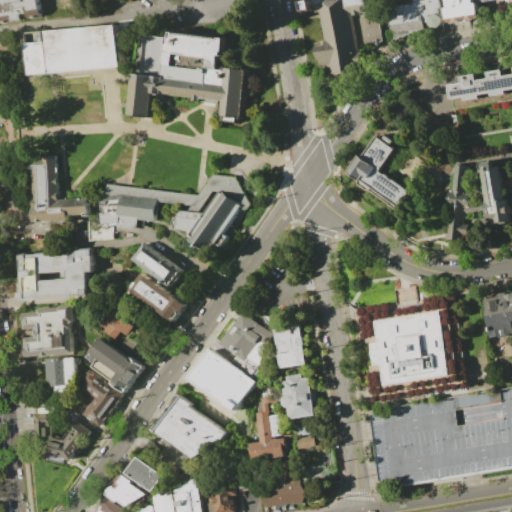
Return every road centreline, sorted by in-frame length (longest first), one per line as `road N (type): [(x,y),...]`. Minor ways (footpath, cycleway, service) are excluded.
road 1 (residential): [(69,511),(383,81),(439,53),(511,40)]
road 2 (residential): [(318,194),(357,511)]
road 3 (residential): [(318,194),(407,263),(446,273),(511,265)]
road 4 (residential): [(0,321),(15,511)]
road 5 (residential): [(278,0),(310,176)]
road 6 (tertiary): [(511,487),(363,511)]
